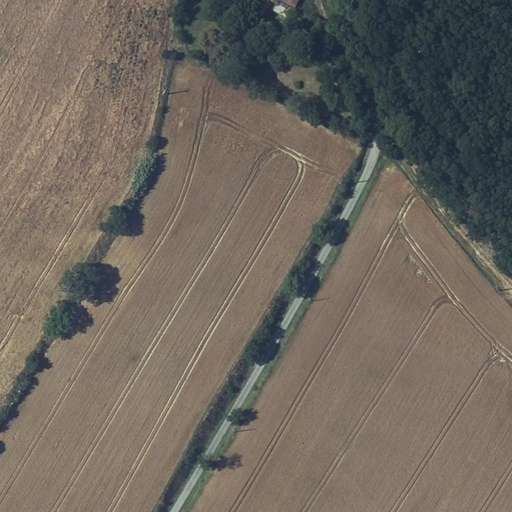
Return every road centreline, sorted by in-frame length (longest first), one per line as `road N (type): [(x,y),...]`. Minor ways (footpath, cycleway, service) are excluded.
road 1 (unclassified): [(358,0),(352,43),(375,130),(372,157),(170,511)]
road 2 (track): [(375,130),(511,295)]
